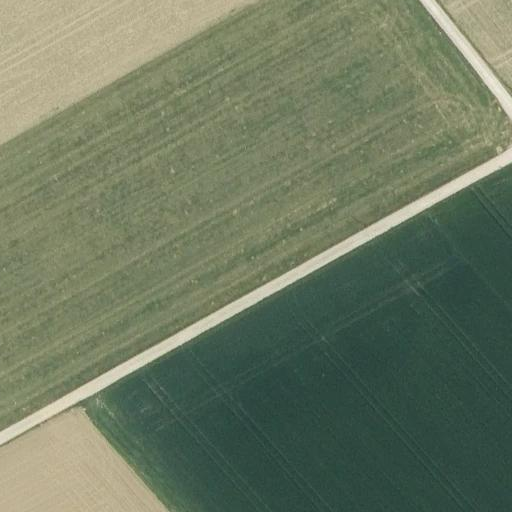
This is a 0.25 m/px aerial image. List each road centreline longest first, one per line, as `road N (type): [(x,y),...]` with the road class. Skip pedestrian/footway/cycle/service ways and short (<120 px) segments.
road 1 (track): [(511,176),(82,414)]
road 2 (track): [(511,102),(426,0)]
road 3 (track): [(82,414),(169,511)]
